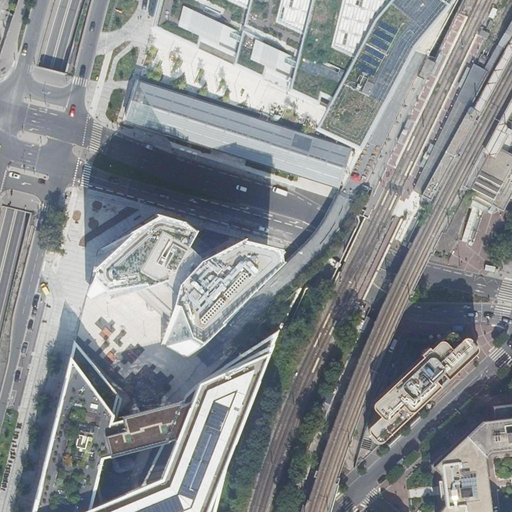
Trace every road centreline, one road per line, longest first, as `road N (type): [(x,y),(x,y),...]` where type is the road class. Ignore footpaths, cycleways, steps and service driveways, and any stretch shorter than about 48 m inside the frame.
road 1 (primary): [(59,166),(310,240),(395,305),(511,315)]
road 2 (primary): [(511,294),(391,262),(294,205),(69,129)]
road 3 (primary): [(0,415),(50,200)]
road 4 (tertiary): [(361,487),(511,346)]
road 5 (primary): [(16,211),(50,70)]
